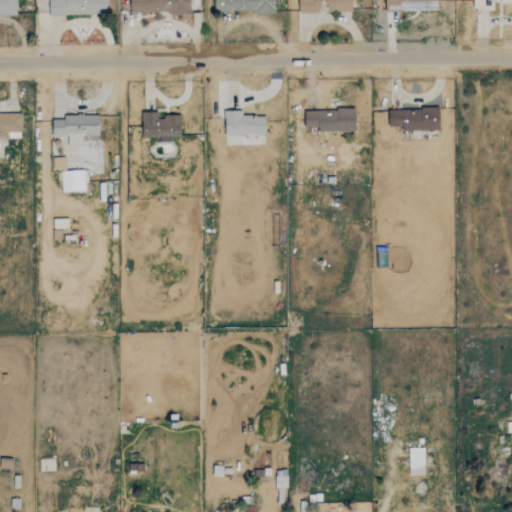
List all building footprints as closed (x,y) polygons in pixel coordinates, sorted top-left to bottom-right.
[(0,0),(0,16),(17,16),(16,0),(0,0)] [(107,14),(106,0),(48,0),(49,16),(107,14)] [(130,0),(130,14),(190,13),(190,0),(130,0)] [(215,0),(215,11),(275,11),(275,0),(215,0)] [(298,0),(299,12),(352,12),(351,0),(298,0)] [(439,10),(439,0),(385,0),(386,11),(439,10)] [(511,0),(473,0),(473,9),(484,9),(484,0),(500,0),(500,4),(511,4),(511,0)] [(477,127),(477,110),(490,110),(490,103),(511,103),(511,127),(505,127),(505,133),(486,133),(486,127),(477,127)] [(304,111),(304,128),(318,127),(318,132),(355,131),(355,109),(304,111)] [(389,127),(401,127),(401,131),(439,130),(439,109),(388,110),(389,127)] [(225,137),(253,136),(266,135),(265,115),(242,116),(242,110),(225,111),(225,137)] [(0,113),(0,138),(21,138),(21,113),(0,113)] [(142,138),(159,137),(159,142),(171,142),(171,137),(180,137),(180,116),(158,117),(158,113),(142,113),(142,138)] [(82,146),(82,135),(98,135),(99,116),(63,115),(63,120),(52,119),(52,135),(67,136),(67,146),(82,146)] [(65,170),(65,157),(53,158),(53,170),(65,170)] [(62,192),(86,191),(85,170),(61,171),(62,192)] [(424,448),(409,448),(409,475),(425,474),(424,448)] [(275,489),(280,489),(280,488),(288,488),(287,475),(274,475),(275,489)]
